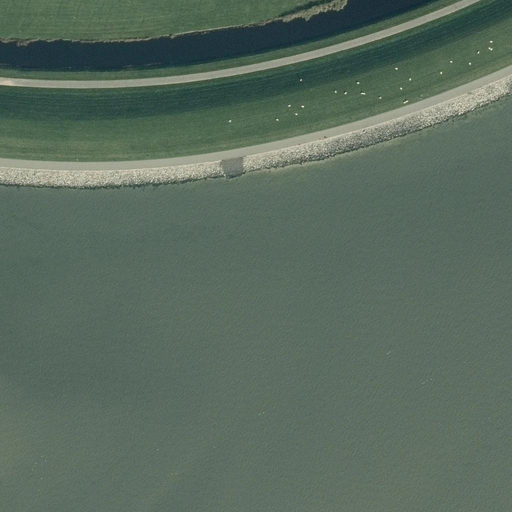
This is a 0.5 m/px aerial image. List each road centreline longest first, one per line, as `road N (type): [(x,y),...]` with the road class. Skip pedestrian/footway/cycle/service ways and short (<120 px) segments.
road 1 (unclassified): [(0,170),(133,171),(244,159),(348,136),(511,78)]
road 2 (unclassified): [(481,0),(359,46),(235,75),(129,88),(0,85)]
